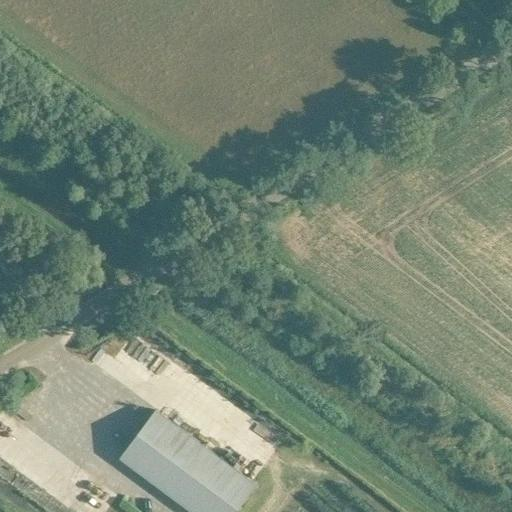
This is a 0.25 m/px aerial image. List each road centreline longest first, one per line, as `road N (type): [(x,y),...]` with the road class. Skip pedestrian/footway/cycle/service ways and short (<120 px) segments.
road 1 (unclassified): [(0,363),(511,40)]
road 2 (track): [(418,511),(0,205)]
